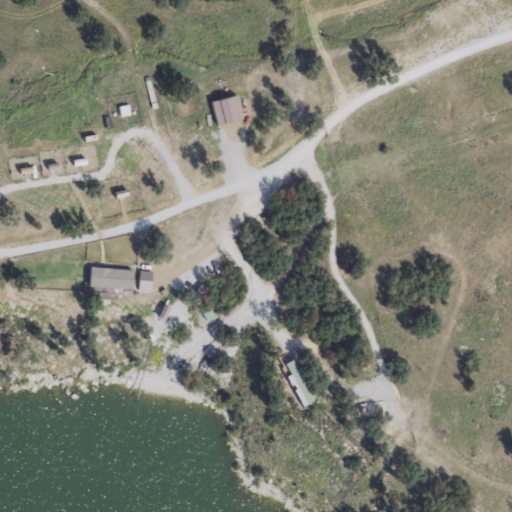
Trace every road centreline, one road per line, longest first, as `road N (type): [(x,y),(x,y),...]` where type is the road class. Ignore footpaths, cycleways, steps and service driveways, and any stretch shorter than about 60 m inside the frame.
road 1 (residential): [(511,31),(351,101),(261,179),(89,239),(0,253)]
road 2 (track): [(197,200),(157,151),(128,41),(91,0)]
